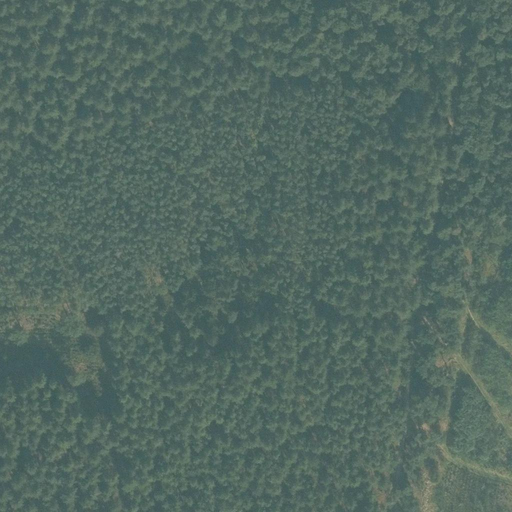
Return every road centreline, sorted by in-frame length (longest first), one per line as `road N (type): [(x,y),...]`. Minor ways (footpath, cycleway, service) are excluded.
road 1 (track): [(438,189),(396,511)]
road 2 (track): [(281,0),(286,74),(459,37)]
road 3 (track): [(459,37),(438,189)]
